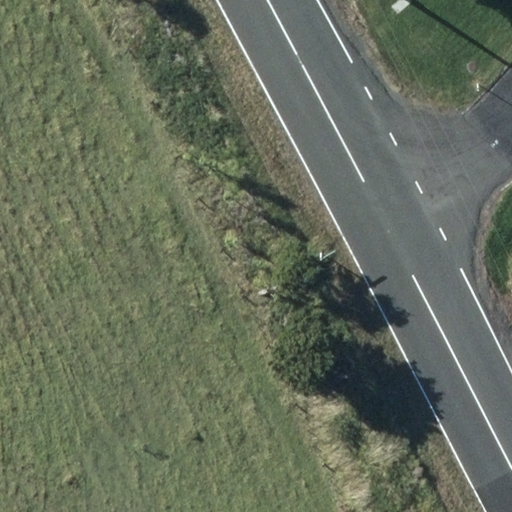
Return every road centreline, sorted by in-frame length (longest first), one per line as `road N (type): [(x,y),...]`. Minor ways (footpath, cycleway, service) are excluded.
road 1 (tertiary): [(383,211),(511,460)]
road 2 (tertiary): [(260,0),(383,211)]
road 3 (residential): [(383,211),(490,151),(511,124)]
